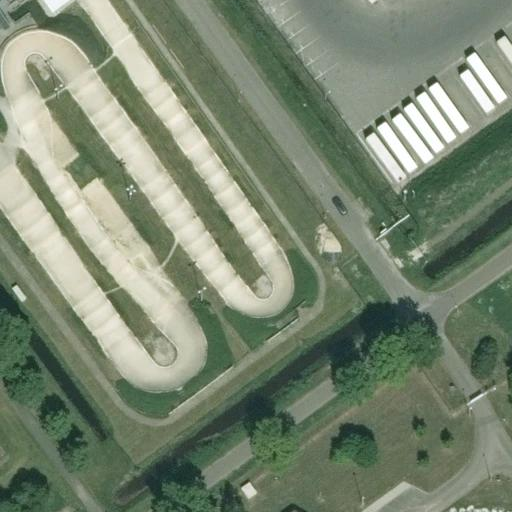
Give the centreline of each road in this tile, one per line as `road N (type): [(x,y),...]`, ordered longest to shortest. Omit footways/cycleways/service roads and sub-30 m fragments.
road 1 (unclassified): [(188,0),(420,321)]
road 2 (unclassified): [(163,511),(420,321)]
road 3 (unknown): [(482,0),(400,53),(375,54),(329,39),(302,0)]
